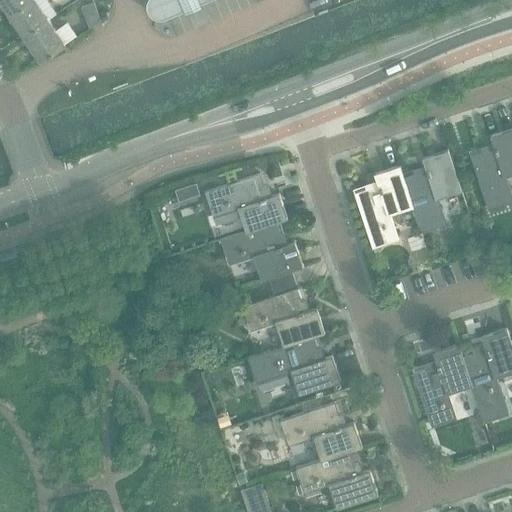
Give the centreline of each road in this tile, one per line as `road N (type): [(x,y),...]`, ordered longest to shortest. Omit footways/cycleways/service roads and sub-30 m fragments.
road 1 (tertiary): [(511,5),(288,88)]
road 2 (tertiary): [(296,109),(511,23)]
road 3 (residential): [(511,86),(311,149)]
road 4 (residential): [(368,326),(311,149)]
road 5 (residential): [(424,500),(368,326)]
road 6 (tertiary): [(42,192),(194,131)]
road 7 (residential): [(368,326),(511,279)]
